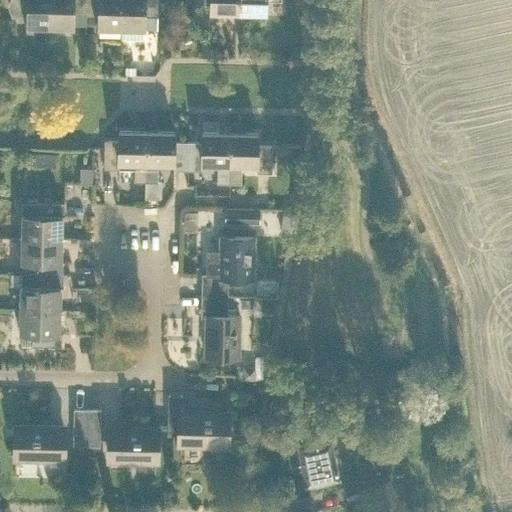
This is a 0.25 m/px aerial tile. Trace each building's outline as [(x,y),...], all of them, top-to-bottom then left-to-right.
[(48,27),(49,0),(9,0),(7,5),(11,15),(16,15),(16,18),(25,18),(24,26),(48,27)] [(73,27),(73,25),(73,15),(85,15),(85,0),(49,0),(48,27),(73,27)] [(97,16),(97,28),(120,28),(120,0),(85,0),(85,15),(97,16)] [(144,29),(144,26),(144,17),(157,17),(157,0),(120,0),(120,28),(120,39),(142,39),(142,29),(144,29)] [(195,0),(195,1),(210,2),(209,11),(237,12),(237,0),(195,0)] [(237,0),(237,12),(265,13),(265,1),(280,1),(280,0),(237,0)] [(133,181),(144,181),(145,131),(118,131),(118,139),(104,139),(103,168),(117,168),(117,161),(133,162),(133,181)] [(174,132),(145,131),(144,181),(144,197),(160,198),(160,180),(156,180),(156,163),(173,163),(172,170),(186,170),(187,141),(174,141),(174,132)] [(216,183),(228,183),(228,133),(201,132),(201,142),(187,141),(186,170),(201,170),(201,164),(216,164),(216,183)] [(257,133),(228,133),(228,183),(240,183),(240,165),(256,165),(256,173),(271,174),(272,146),(257,146),(257,133)] [(79,167),(79,184),(91,185),(92,168),(79,167)] [(20,237),(60,238),(61,238),(61,215),(63,216),(64,203),(38,202),(34,199),(27,199),(24,202),(21,202),(20,237)] [(225,208),(224,224),(259,224),(259,208),(225,208)] [(281,219),(279,232),(288,233),(290,220),(282,219),(281,219)] [(227,277),(252,278),(253,237),(219,236),(219,250),(205,250),(204,274),(201,274),(201,295),(227,296),(227,277)] [(60,263),(60,238),(20,237),(20,262),(22,262),(22,274),(62,275),(62,263),(60,263)] [(20,286),(19,309),(59,310),(60,287),(62,287),(62,275),(22,274),(22,286),(20,286)] [(226,316),(227,296),(201,295),(200,316),(206,316),(205,356),(238,357),(239,316),(226,316)] [(58,333),(59,310),(19,309),(18,333),(31,333),(30,346),(60,346),(61,333),(58,333)] [(241,379),(254,380),(255,367),(242,367),(241,379)] [(406,405),(445,402),(444,390),(406,393),(406,405)] [(180,445),(225,445),(226,412),(182,411),(182,396),(168,395),(167,431),(180,431),(180,445)] [(72,445),(86,445),(86,409),(73,409),(72,445)] [(100,409),(86,409),(86,445),(99,445),(100,409)] [(16,425),(16,459),(62,459),(62,426),(16,425)] [(110,427),(109,461),(154,461),(155,428),(110,427)] [(405,445),(403,429),(393,430),(395,446),(405,445)] [(394,457),(392,434),(391,434),(390,430),(367,432),(370,459),(394,457)] [(296,446),(305,486),(338,479),(330,439),(296,446)]
